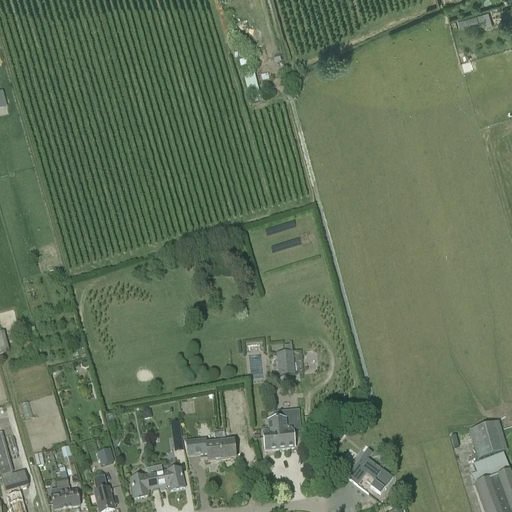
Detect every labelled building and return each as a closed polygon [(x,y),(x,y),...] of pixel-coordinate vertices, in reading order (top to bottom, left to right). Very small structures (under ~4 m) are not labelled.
[(464,19),(467,27),(478,23),(476,15),(464,19)] [(254,58),(239,62),(240,67),(256,64),(254,58)] [(254,76),(244,78),(249,97),(259,95),(254,76)] [(26,341),(37,339),(34,328),(23,331),(26,341)] [(0,355),(9,353),(4,335),(0,335),(0,355)] [(259,341),(248,345),(250,350),(257,347),(258,350),(262,349),(259,341)] [(291,346),(283,347),(284,354),(276,355),(279,378),(295,376),(291,346)] [(238,394),(223,395),(224,409),(237,409),(237,411),(242,411),(242,400),(238,400),(238,394)] [(33,418),(28,403),(20,405),(26,420),(33,418)] [(143,413),(145,420),(151,419),(149,411),(148,412),(143,413)] [(266,422),(268,433),(262,434),(264,453),(295,450),(293,432),(300,431),(298,411),(273,414),(273,421),(266,422)] [(179,423),(170,424),(174,451),(183,450),(179,423)] [(507,452),(499,423),(469,432),(478,461),(507,452)] [(3,482),(6,494),(28,488),(25,476),(12,480),(1,438),(0,435),(0,473),(2,482),(3,482)] [(222,462),(220,444),(206,446),(206,441),(186,444),(188,458),(207,456),(208,463),(222,462)] [(222,462),(236,460),(234,443),(220,444),(222,462)] [(69,448),(61,450),(66,466),(73,464),(69,448)] [(37,467),(44,466),(41,454),(34,456),(37,467)] [(476,475),(471,477),(475,487),(474,487),(483,511),(511,511),(511,475),(511,473),(510,473),(503,454),(473,466),(476,475)] [(368,461),(361,456),(357,463),(358,464),(346,479),(357,487),(368,473),(377,480),(370,489),(380,496),(393,479),(368,461)] [(383,469),(388,466),(382,456),(377,459),(383,469)] [(154,468),(158,490),(170,488),(171,493),(185,490),(181,470),(162,473),(161,467),(154,468)] [(147,492),(158,490),(154,468),(146,470),(148,477),(130,481),(134,500),(148,498),(147,492)] [(66,473),(60,474),(61,477),(63,488),(68,487),(66,473)] [(104,478),(93,481),(96,493),(94,493),(98,511),(111,511),(114,511),(108,490),(107,490),(104,478)] [(68,489),(63,490),(64,495),(67,510),(80,508),(77,492),(69,494),(68,489)] [(24,491),(8,496),(12,511),(30,511),(27,501),(31,500),(29,490),(24,492),(24,491)] [(63,490),(51,492),(52,497),(51,497),(53,511),(58,511),(67,510),(64,495),(63,490)]
